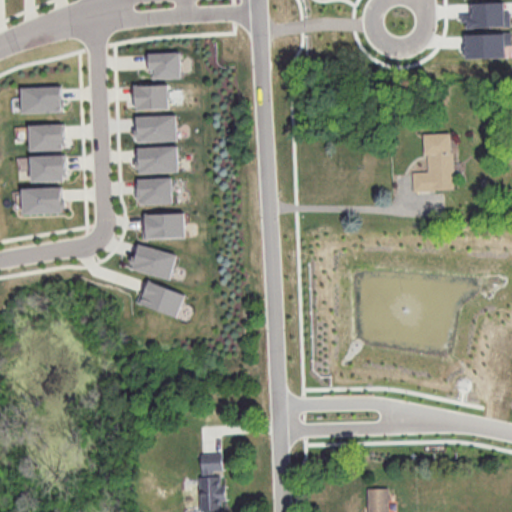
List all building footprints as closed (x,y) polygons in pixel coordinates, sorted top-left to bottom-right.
[(465,27),(510,26),(510,11),(504,12),(504,2),(472,3),(472,14),(464,15),(465,27)] [(505,57),(504,32),(465,34),(466,58),(505,57)] [(181,51),(149,52),(150,69),(154,69),(154,78),(182,77),(181,51)] [(170,108),(169,84),(136,84),(136,108),(170,108)] [(23,86),(23,113),(64,111),(63,85),(23,86)] [(178,114),(136,115),(137,141),(179,140),(178,114)] [(66,149),(65,123),(30,124),(31,150),(66,149)] [(414,190),(454,188),(452,132),(425,133),(426,170),(413,171),(414,190)] [(138,173),(180,171),(179,145),(137,147),(138,173)] [(31,155),(32,181),(67,180),(66,154),(31,155)] [(139,204),(174,203),(173,177),(138,178),(139,204)] [(64,186),(23,188),(24,214),(65,212),(64,186)] [(186,237),(186,212),(143,213),(143,237),(186,237)] [(178,254),(138,243),(132,268),(172,279),(178,254)] [(186,294),(149,280),(141,303),(178,317),(186,294)] [(226,498),(226,485),(223,485),(223,453),(202,453),(202,510),(221,510),(221,498),(226,498)] [(389,511),(389,487),(368,487),(368,511),(389,511)]
